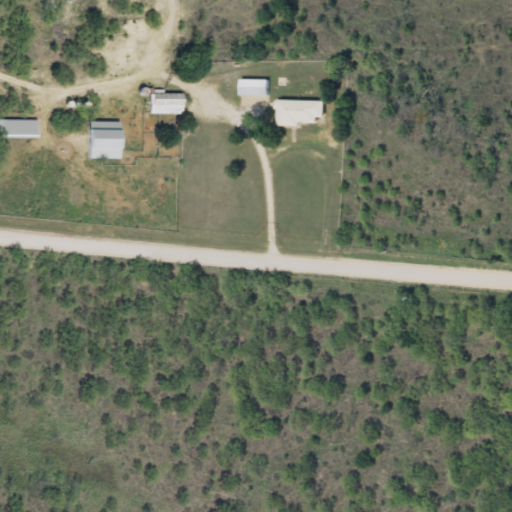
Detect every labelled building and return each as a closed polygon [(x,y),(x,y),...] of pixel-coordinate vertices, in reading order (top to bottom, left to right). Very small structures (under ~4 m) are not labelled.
[(267,97),(267,79),(240,79),(240,97),(267,97)] [(179,93),(146,93),(146,114),(179,114),(179,93)] [(324,101),(277,100),(276,125),(324,125),(324,101)] [(0,137),(34,138),(34,120),(0,120),(0,137)] [(84,159),(116,159),(116,122),(84,122),(84,159)]
